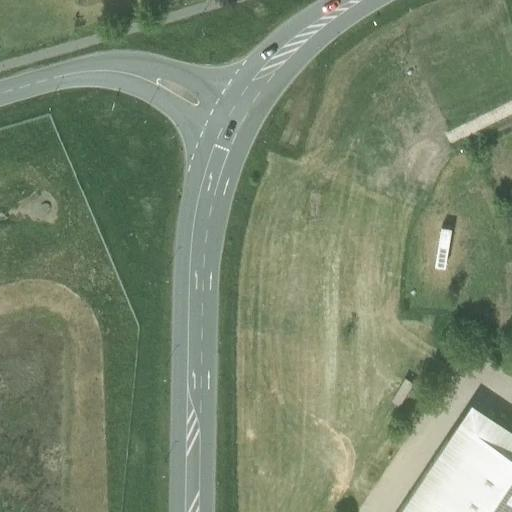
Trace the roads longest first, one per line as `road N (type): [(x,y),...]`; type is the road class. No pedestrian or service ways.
road 1 (secondary): [(191,511),(196,279),(203,209),(227,134)]
road 2 (secondary): [(242,106),(176,74),(122,67),(75,74)]
road 3 (secondary): [(75,74),(118,82),(227,134)]
road 4 (secondary): [(358,0),(279,57),(242,106)]
